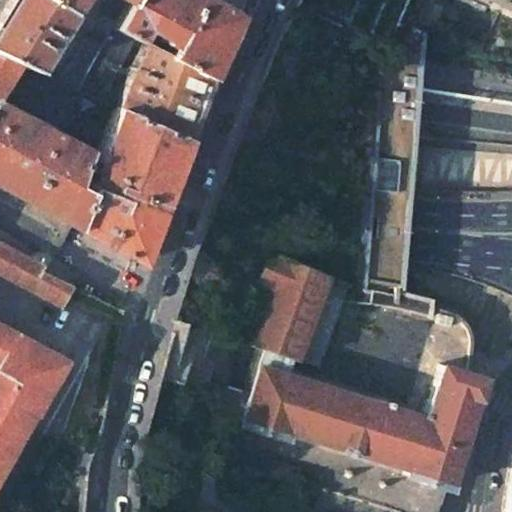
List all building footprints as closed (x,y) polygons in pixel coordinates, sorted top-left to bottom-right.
[(7,0),(0,12),(0,54),(15,61),(31,68),(73,0),(123,0),(125,1),(124,0),(7,0)] [(108,0),(100,15),(113,23),(125,1),(123,0),(108,0)] [(164,55),(205,76),(232,14),(209,0),(124,0),(125,1),(113,23),(111,26),(135,39),(141,26),(171,41),(164,55)] [(422,32),(394,21),(385,44),(384,55),(363,278),(394,283),(393,290),(400,291),(403,246),(405,229),(406,213),(415,110),(416,98),(417,95),(418,85),(419,63),(422,32)] [(119,66),(135,39),(111,26),(101,45),(79,84),(90,89),(104,65),(112,69),(117,71),(119,66)] [(85,35),(58,80),(77,89),(79,84),(101,45),(85,35)] [(129,69),(114,106),(182,137),(205,76),(164,55),(142,43),(129,69)] [(0,54),(0,83),(15,61),(0,54)] [(98,93),(112,69),(104,65),(90,89),(98,93)] [(110,104),(81,91),(79,94),(73,106),(102,120),(110,104)] [(0,187),(57,218),(71,182),(73,177),(84,149),(5,106),(0,114),(0,187)] [(156,205),(182,137),(114,106),(112,113),(90,169),(123,182),(120,190),(156,205)] [(123,182),(90,169),(85,183),(117,195),(120,190),(123,182)] [(69,225),(135,261),(156,205),(120,190),(117,195),(85,183),(73,177),(71,182),(83,189),(69,225)] [(71,182),(57,218),(69,225),(83,189),(71,182)] [(0,275),(53,303),(56,305),(68,284),(39,270),(40,267),(41,264),(37,262),(0,242),(0,275)] [(324,275),(269,252),(257,283),(271,289),(249,345),(255,347),(316,366),(340,300),(337,300),(344,282),(324,275)] [(394,283),(363,278),(362,288),(350,284),(344,282),(337,300),(340,300),(367,303),(388,307),(426,316),(427,307),(428,298),(400,291),(393,290),(394,283)] [(0,461),(28,411),(30,412),(60,359),(0,326),(0,461)] [(417,414),(257,365),(248,394),(239,423),(282,436),(283,431),(401,467),(399,472),(442,486),(443,481),(442,481),(469,397),(470,397),(471,392),(474,380),(475,380),(477,375),(433,362),(417,414)] [(511,439),(501,511),(511,510),(511,439)] [(319,473),(265,457),(260,473),(315,488),(319,473)]
